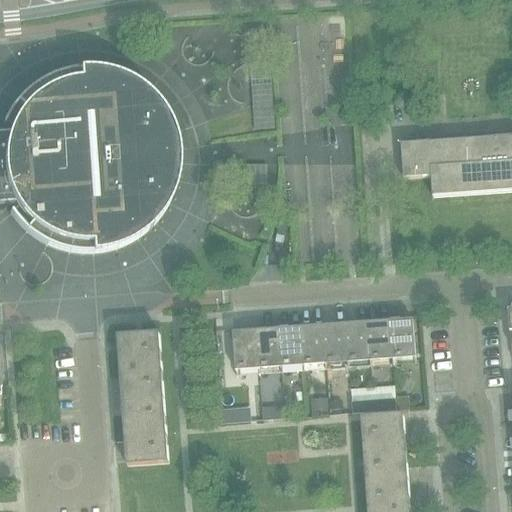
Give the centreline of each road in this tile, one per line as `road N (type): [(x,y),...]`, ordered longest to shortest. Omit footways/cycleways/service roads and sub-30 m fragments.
road 1 (residential): [(83,307),(460,279)]
road 2 (residential): [(91,453),(83,307)]
road 3 (residential): [(469,412),(460,279)]
road 4 (residential): [(451,511),(444,413),(469,412)]
